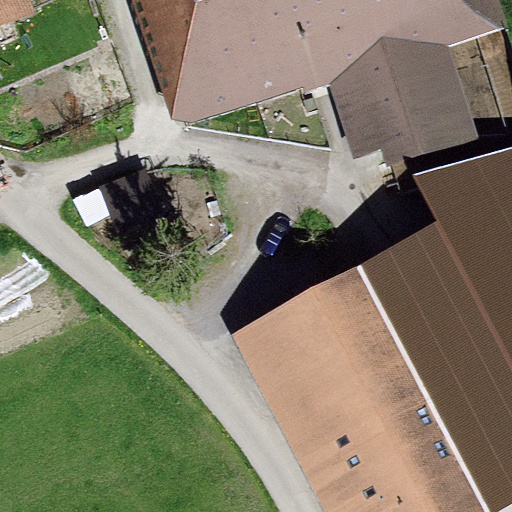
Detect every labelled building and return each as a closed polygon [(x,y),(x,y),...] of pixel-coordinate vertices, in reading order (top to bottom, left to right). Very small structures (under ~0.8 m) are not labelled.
[(0,0),(0,34),(35,19),(26,0),(0,0)] [(381,157),(387,174),(478,144),(447,49),(501,33),(490,0),(130,0),(170,125),(187,127),(329,83),(353,161),(381,157)] [(511,160),(456,180),(468,214),(461,216),(485,288),(490,286),(494,299),(511,293),(511,160)] [(101,190),(116,237),(161,223),(146,176),(101,190)] [(320,511),(510,511),(511,511),(511,510),(381,260),(230,339),(320,511)]
